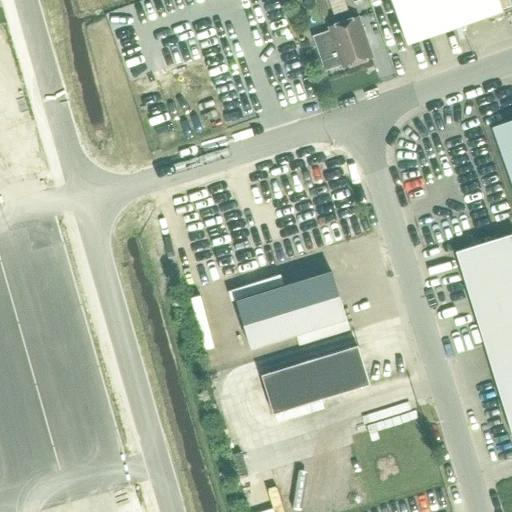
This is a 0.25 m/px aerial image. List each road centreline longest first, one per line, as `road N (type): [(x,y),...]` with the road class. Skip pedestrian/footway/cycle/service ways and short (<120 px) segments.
road 1 (unclassified): [(482,511),(373,159),(376,127),(396,101)]
road 2 (unclassified): [(396,101),(85,201)]
road 3 (unclassified): [(173,511),(85,201)]
road 4 (unclassified): [(85,201),(26,0)]
road 5 (unknown): [(0,504),(159,461)]
road 6 (unclassified): [(396,101),(511,61)]
